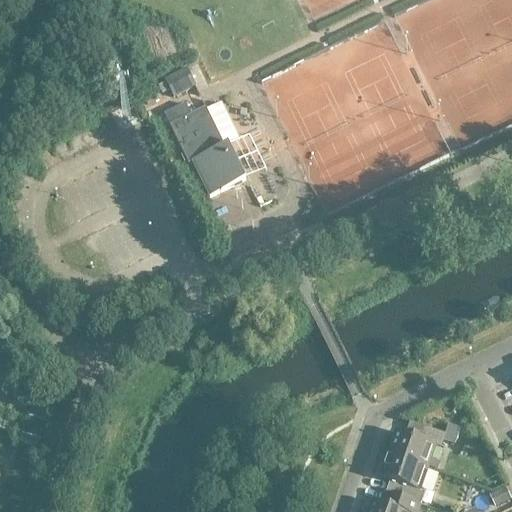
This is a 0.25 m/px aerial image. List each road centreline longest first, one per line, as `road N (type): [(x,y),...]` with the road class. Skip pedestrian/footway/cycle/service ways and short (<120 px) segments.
road 1 (unclassified): [(50,511),(96,363),(511,158)]
road 2 (residential): [(336,511),(369,416),(471,367)]
